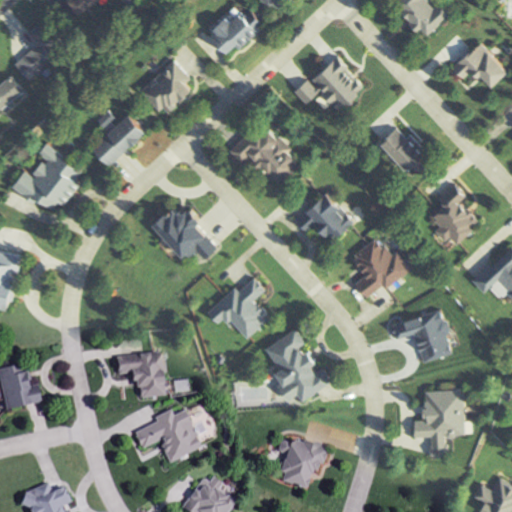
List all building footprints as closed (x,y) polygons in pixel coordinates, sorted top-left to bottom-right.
[(62,0),(73,16),(94,0),(62,0)] [(259,0),(268,8),(276,0),(259,0)] [(450,8),(441,0),(436,0),(431,5),(425,0),(392,0),(390,3),(422,35),(450,8)] [(227,57),(257,23),(232,1),(203,35),(227,57)] [(12,65),(28,82),(60,51),(44,35),(12,65)] [(483,86),(501,71),(476,40),(447,64),(459,78),(469,69),(483,86)] [(337,55),(291,83),(303,102),(315,95),(322,105),(329,100),(333,106),(359,90),(337,55)] [(138,91),(160,112),(191,78),(169,58),(138,91)] [(0,78),(0,104),(18,91),(6,74),(0,78)] [(86,146),(104,165),(139,130),(121,111),(86,146)] [(293,152),(259,119),(228,150),(239,161),(244,157),(274,186),(293,166),(286,159),(293,152)] [(375,145),(407,167),(423,145),(391,122),(375,145)] [(54,212),(80,169),(45,148),(29,173),(19,166),(8,184),(54,212)] [(458,200),(463,196),(456,187),(424,214),(444,238),(446,236),(452,244),(477,223),(458,200)] [(295,222),(303,231),(309,225),(320,236),(341,215),(317,191),(298,209),(303,214),(295,222)] [(175,255),(180,250),(187,258),(195,251),(201,257),(213,246),(190,221),(196,216),(188,207),(178,216),(165,201),(143,221),(175,255)] [(379,234),(347,258),(356,271),(347,277),(364,300),(405,269),(379,234)] [(473,283),(481,292),(493,280),(511,299),(511,250),(509,248),(473,283)] [(17,253),(0,250),(0,309),(7,311),(17,253)] [(267,317),(251,298),(263,289),(251,275),(204,312),(214,324),(224,316),(242,337),(267,317)] [(420,361),(452,350),(437,308),(390,324),(394,338),(410,332),(420,361)] [(259,349),(280,382),(284,379),(297,400),(327,382),(303,342),(293,327),(259,349)] [(129,400),(164,396),(160,354),(108,359),(110,377),(127,375),(129,400)] [(0,410),(32,403),(23,362),(0,367),(0,410)] [(461,434),(459,388),(419,389),(420,418),(409,419),(410,435),(427,434),(427,453),(443,452),(442,435),(461,434)] [(129,436),(138,452),(151,444),(164,466),(198,447),(176,409),(129,436)] [(304,465),(322,466),(323,446),(276,443),(274,486),(303,488),(304,465)] [(177,511),(223,511),(231,499),(197,479),(177,511)] [(63,511),(49,482),(12,499),(17,511),(63,511)]
